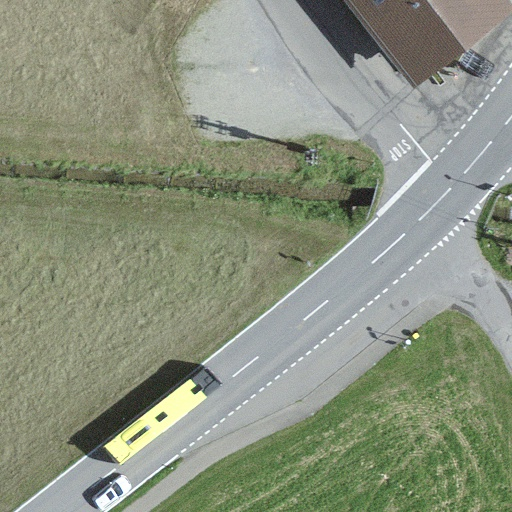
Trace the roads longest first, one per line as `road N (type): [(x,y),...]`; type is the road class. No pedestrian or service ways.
road 1 (secondary): [(57,511),(400,238),(511,123)]
road 2 (track): [(400,238),(463,278),(511,355)]
